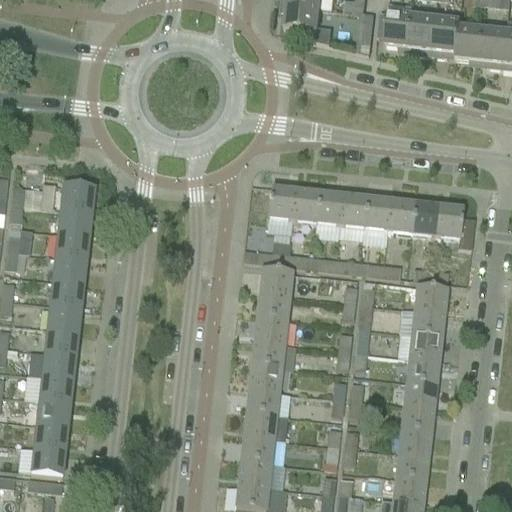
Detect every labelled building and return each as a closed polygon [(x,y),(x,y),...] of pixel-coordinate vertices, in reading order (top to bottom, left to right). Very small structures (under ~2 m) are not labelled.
[(287,3),(286,11),(318,15),(320,0),(281,0),(281,3),(287,3)] [(344,7),(342,18),(360,19),(363,20),(365,0),(355,0),(354,8),(344,7)] [(471,0),(474,0),(473,12),(485,13),(486,0),(471,0)] [(318,15),(286,11),(283,36),(295,37),(294,44),(329,52),(330,40),(326,36),(316,35),(318,15)] [(383,52),(407,55),(411,23),(379,19),(377,44),(384,45),(383,52)] [(415,61),(431,63),(435,25),(411,23),(407,55),(415,56),(415,61)] [(454,65),(459,28),(435,25),(431,63),(446,64),(447,60),(454,60),(454,65)] [(506,39),(502,76),(511,76),(511,27),(507,27),(506,39)] [(454,65),(478,68),(482,36),(458,33),(459,28),(454,65)] [(486,74),(502,76),(506,39),(482,36),(478,68),(486,69),(486,74)] [(357,44),(356,59),(361,60),(368,62),(370,45),(357,44)] [(42,191),(39,215),(59,217),(90,220),(93,196),(62,193),(42,191)] [(12,195),(10,212),(21,213),(23,196),(12,195)] [(267,226),(265,240),(290,242),(291,229),(294,198),(270,196),(267,226)] [(291,229),(315,231),(318,201),(294,198),(291,229)] [(315,231),(339,234),(342,204),(318,201),(315,231)] [(339,234),(363,237),(366,206),(342,204),(339,234)] [(363,237),(386,239),(390,209),(366,206),(363,237)] [(386,239),(410,242),(414,212),(390,209),(386,239)] [(21,213),(10,212),(8,230),(19,231),(21,213)] [(410,242),(434,244),(437,214),(414,212),(410,242)] [(437,214),(434,244),(459,247),(458,255),(470,257),(474,227),(461,226),(462,217),(437,214)] [(59,217),(57,241),(87,245),(90,220),(59,217)] [(57,241),(54,266),(84,269),(87,245),(57,241)] [(6,243),(5,260),(16,261),(18,244),(6,243)] [(242,257),(241,268),(255,270),(257,259),(242,257)] [(16,261),(5,260),(3,278),(14,279),(16,261)] [(270,272),(286,273),(287,263),(271,261),(270,272)] [(287,263),(286,273),(305,275),(306,265),(287,263)] [(54,266),(51,289),(82,292),(84,269),(54,266)] [(316,277),(334,279),(335,268),(317,266),(316,277)] [(335,268),(334,279),(351,281),(352,270),(335,268)] [(364,282),(382,284),(383,273),(365,271),(364,282)] [(383,273),(382,284),(399,286),(400,275),(383,273)] [(261,277),(258,301),(289,305),(291,280),(261,277)] [(413,287),(429,289),(430,279),(414,277),(413,287)] [(430,279),(429,289),(447,291),(448,280),(430,279)] [(51,289),(49,313),(79,316),(82,292),(51,289)] [(1,291),(0,300),(0,307),(10,309),(12,292),(1,291)] [(344,294),(342,310),(353,311),(355,295),(344,294)] [(416,294),(413,318),(443,322),(446,298),(416,294)] [(361,295),(359,312),(361,313),(362,313),(370,314),(371,311),(372,296),(364,295),(363,295),(361,295)] [(258,301),(256,325),(286,328),(289,305),(258,301)] [(10,309),(0,307),(0,325),(8,327),(10,309)] [(342,310),(340,328),(351,329),(353,311),(342,310)] [(359,312),(357,329),(368,331),(370,314),(362,313),(361,313),(359,312)] [(49,313),(46,337),(77,341),(79,316),(49,313)] [(411,342),(441,346),(443,322),(413,318),(411,342)] [(256,325),(253,349),(283,352),(286,328),(256,325)] [(46,337),(43,362),(74,365),(77,341),(46,337)] [(339,342),(337,358),(348,359),(350,343),(339,342)] [(356,342),(354,360),(356,360),(365,361),(367,344),(356,342)] [(408,366),(438,369),(441,346),(411,342),(408,366)] [(253,349),(250,373),(281,376),(283,352),(253,349)] [(337,358),(335,375),(346,376),(348,359),(337,358)] [(32,360),(29,383),(41,384),(41,385),(71,389),(74,365),(43,362),(32,360)] [(354,360),(352,377),(363,378),(365,361),(356,360),(354,360)] [(405,390),(435,393),(438,369),(408,366),(405,390)] [(250,373),(248,397),(278,400),(281,376),(250,373)] [(41,385),(38,410),(68,413),(71,389),(41,385)] [(333,390),(332,406),(343,407),(344,391),(333,390)] [(403,414),(433,417),(435,393),(405,390),(403,414)] [(350,392),(349,408),(360,409),(361,393),(350,392)] [(248,397),(245,420),(275,424),(278,400),(248,397)] [(332,406),(330,423),(341,424),(343,407),(332,406)] [(349,408),(347,425),(358,426),(360,409),(349,408)] [(38,410),(35,434),(66,437),(68,413),(38,410)] [(430,441),(433,417),(403,414),(400,438),(430,441)] [(245,420),(242,444),(283,449),(286,425),(275,424),(245,420)] [(35,434),(33,457),(63,461),(66,437),(35,434)] [(328,437),(326,454),(337,455),(339,438),(328,437)] [(397,461),(427,465),(430,441),(400,438),(397,461)] [(345,439),(343,455),(354,457),(356,440),(345,439)] [(242,444),(240,468),(270,472),(281,473),(283,449),(242,444)] [(326,454),(324,471),(336,472),(337,455),(326,454)] [(343,455),(342,473),(353,474),(354,457),(343,455)] [(63,461),(33,457),(30,481),(60,485),(63,461)] [(425,489),(427,465),(397,461),(395,485),(425,489)] [(240,468),(237,492),(281,497),(283,473),(270,472),(240,468)] [(0,483),(0,494),(12,496),(13,485),(0,483)] [(323,484),(321,501),(332,503),(334,486),(323,484)] [(392,509),(417,511),(422,511),(425,489),(395,485),(392,509)] [(26,498),(43,499),(44,488),(27,486),(26,498)] [(340,486),(338,503),(349,504),(351,488),(340,486)] [(44,488),(43,499),(60,501),(61,490),(44,488)] [(237,492),(234,511),(283,511),(285,497),(281,497),(237,492)] [(321,501),(319,511),(331,511),(332,503),(321,501)] [(338,503),(337,511),(348,511),(349,504),(338,503)]
